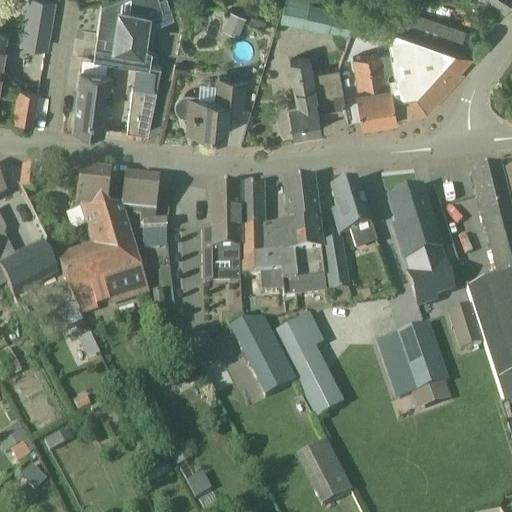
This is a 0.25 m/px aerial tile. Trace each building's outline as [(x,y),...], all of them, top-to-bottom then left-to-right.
[(167,0),(109,0),(100,3),(96,34),(104,35),(101,61),(148,67),(151,49),(146,49),(149,22),(172,14),(167,0)] [(355,16),(331,11),(332,8),(310,3),(310,0),(284,0),(280,21),(350,36),(355,16)] [(487,0),(504,10),(510,0),(487,0)] [(245,18),(230,11),(222,30),(237,37),(245,18)] [(51,17),(26,12),(22,44),(45,48),(51,17)] [(248,23),(263,28),(266,20),(251,15),(248,23)] [(472,55),(459,50),(385,24),(384,25),(388,52),(352,58),(357,89),(355,90),(360,123),(396,118),(396,116),(426,111),(462,71),(460,69),(472,55)] [(339,69),(312,73),(309,57),(289,60),(294,90),(299,89),(301,101),(287,103),(293,135),(321,130),(318,114),(346,110),(339,69)] [(114,89),(108,88),(110,74),(80,70),(72,127),(95,130),(95,126),(103,127),(106,102),(112,103),(114,89)] [(245,80),(219,78),(216,101),(198,100),(199,96),(185,94),(183,94),(180,96),(178,97),(177,98),(175,100),(175,102),(174,103),(174,106),(174,108),(176,112),(177,114),(178,115),(184,117),(185,118),(188,118),(186,132),(224,135),(226,107),(242,109),(245,80)] [(38,92),(18,88),(12,121),(32,125),(38,92)] [(155,91),(131,88),(126,131),(147,134),(155,91)] [(511,221),(511,222),(498,167),(470,174),(498,280),(511,275),(511,221)] [(37,171),(23,169),(21,191),(35,193),(37,171)] [(122,212),(121,208),(106,210),(109,178),(80,175),(76,209),(80,211),(91,250),(67,257),(55,262),(63,279),(69,293),(78,312),(147,290),(122,212)] [(158,184),(124,180),(121,207),(121,208),(122,212),(133,213),(132,217),(141,219),(140,227),(142,228),(144,249),(165,249),(165,226),(154,226),(158,184)] [(312,182),(284,185),(289,228),(277,229),(277,230),(276,230),(280,256),(276,257),(277,269),(281,268),(281,274),(280,274),(282,291),(283,298),(326,294),(320,253),(312,182)] [(370,228),(355,183),(330,191),(339,218),(334,220),(340,238),(351,235),(356,251),(375,244),(370,228)] [(264,229),(262,187),(240,188),(242,232),(243,277),(261,276),(261,293),(282,291),(280,274),(281,274),(281,268),(277,269),(276,257),(280,256),(276,230),(264,229)] [(420,187),(387,197),(397,228),(407,225),(411,238),(398,243),(403,259),(407,272),(405,273),(416,308),(437,301),(436,298),(454,292),(444,260),(443,261),(438,247),(439,247),(420,187)] [(238,189),(210,190),(211,230),(203,231),(204,284),(240,284),(238,189)] [(342,241),(321,244),(329,294),(350,290),(342,241)] [(13,299),(57,276),(41,244),(0,266),(0,273),(6,286),(13,299)] [(503,405),(511,402),(511,275),(498,280),(467,290),(503,405)] [(164,306),(162,291),(151,292),(152,303),(154,303),(154,307),(164,306)] [(369,292),(357,294),(358,302),(370,300),(369,292)] [(469,306),(447,313),(460,352),(481,345),(469,306)] [(273,334),(287,363),(323,345),(309,316),(273,334)] [(264,321),(243,323),(227,331),(262,400),(296,383),(264,321)] [(444,384),(448,383),(430,328),(427,327),(374,345),(416,463),(466,447),(444,384)] [(8,349),(0,353),(0,380),(2,384),(22,373),(8,349)] [(200,352),(188,357),(195,371),(207,366),(200,352)] [(159,376),(164,390),(193,378),(190,373),(192,373),(188,364),(159,376)] [(85,396),(73,403),(78,413),(90,406),(85,396)] [(43,442),(49,453),(64,445),(73,441),(68,432),(60,436),(59,434),(43,442)] [(183,441),(166,451),(176,469),(193,459),(183,441)] [(326,443),(295,459),(321,508),(351,493),(326,443)] [(21,444),(9,450),(18,465),(30,457),(21,444)]
